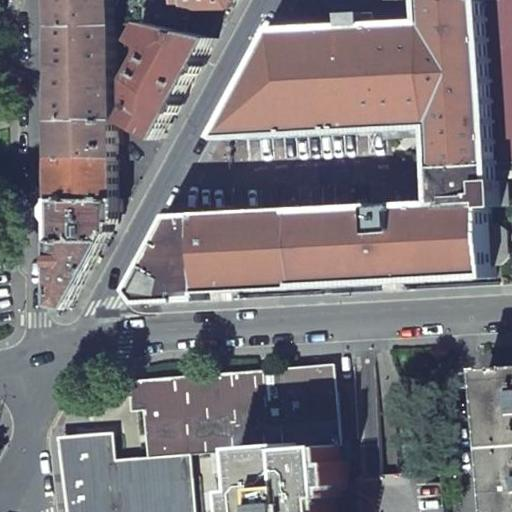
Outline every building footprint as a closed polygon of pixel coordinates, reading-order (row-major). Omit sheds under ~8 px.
[(118,24),(116,0),(56,0),(58,30),(118,24)] [(228,141),(435,130),(439,202),(179,215),(138,291),(148,305),(153,305),(211,302),(210,293),(227,292),(397,283),(495,278),(495,267),(491,208),(504,208),(502,181),(498,181),(498,180),(497,167),(497,164),(502,164),(492,0),(493,0),(430,0),(432,18),(430,18),(430,20),(370,24),(370,14),(356,14),(356,25),(281,29),(238,108),(222,137),(228,141)] [(145,0),(146,24),(150,25),(150,24),(186,32),(191,16),(180,14),(180,3),(179,0),(145,0)] [(189,9),(235,9),(237,6),(240,0),(179,0),(180,3),(189,4),(189,9)] [(511,163),(511,0),(493,0),(492,0),(502,164),(511,163)] [(57,76),(57,120),(57,121),(119,122),(119,104),(118,81),(122,81),(123,79),(123,67),(121,65),(118,65),(118,24),(58,30),(57,76)] [(191,90),(218,39),(186,32),(150,24),(150,25),(141,42),(155,50),(138,82),(138,106),(139,106),(131,122),(130,123),(164,141),(191,90)] [(119,104),(119,122),(131,122),(139,106),(138,106),(119,104)] [(119,122),(57,121),(57,161),(57,201),(118,201),(118,198),(118,154),(123,154),(123,151),(123,148),(118,148),(119,122)] [(511,166),(497,167),(498,180),(511,179),(511,166)] [(502,181),(504,208),(511,207),(510,181),(502,181)] [(118,201),(57,201),(57,242),(108,243),(112,235),(112,231),(112,226),(116,226),(117,215),(122,215),(122,201),(118,201)] [(492,225),(495,267),(502,266),(510,258),(508,232),(499,225),(492,225)] [(108,243),(57,242),(57,306),(72,310),(98,262),(108,243)] [(511,511),(511,367),(489,369),(500,511),(511,511)] [(286,372),(292,445),(299,444),(300,449),(337,446),(342,446),(336,368),(298,371),(295,371),(286,372)] [(148,382),(154,459),(193,456),(249,452),(249,448),(292,445),(286,372),(148,382)] [(64,440),(73,511),(197,511),(195,475),(124,484),(118,433),(64,440)] [(335,511),(334,497),(341,497),(337,446),(300,449),(299,444),(292,445),(249,448),(249,452),(252,490),(242,491),(243,511),(335,511)] [(448,511),(445,471),(360,477),(362,511),(448,511)]
